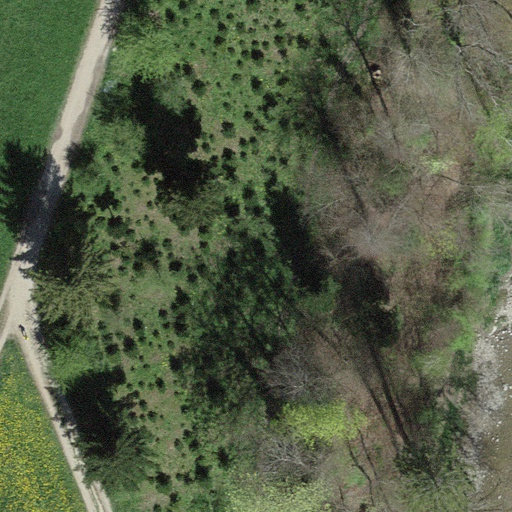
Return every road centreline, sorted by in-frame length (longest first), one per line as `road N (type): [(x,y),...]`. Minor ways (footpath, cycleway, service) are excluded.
road 1 (track): [(117,0),(17,289)]
road 2 (track): [(17,289),(99,511)]
